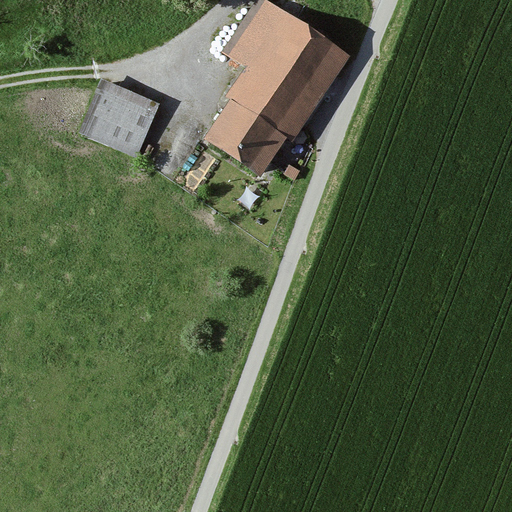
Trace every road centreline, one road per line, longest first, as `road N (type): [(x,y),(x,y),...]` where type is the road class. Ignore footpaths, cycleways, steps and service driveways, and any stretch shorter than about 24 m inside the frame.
road 1 (unclassified): [(202,511),(390,0)]
road 2 (track): [(198,66),(0,84)]
